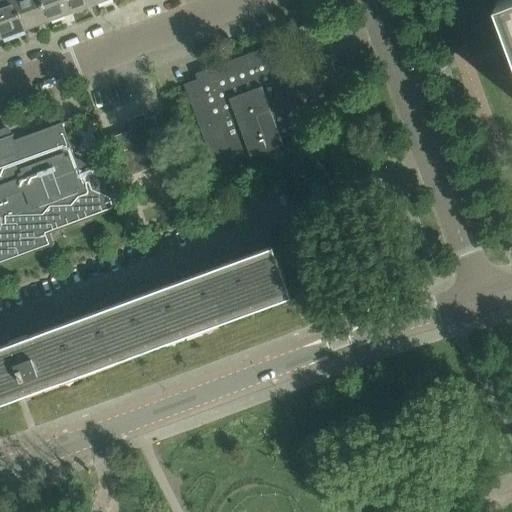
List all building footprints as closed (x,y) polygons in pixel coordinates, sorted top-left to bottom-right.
[(0,33),(2,38),(26,29),(15,0),(3,0),(0,1),(0,33)] [(50,21),(42,0),(15,0),(26,29),(50,21)] [(73,12),(68,0),(42,0),(50,21),(73,12)] [(68,0),(73,12),(97,3),(96,0),(68,0)] [(511,0),(502,0),(511,26),(511,0)] [(290,68),(281,42),(208,69),(210,75),(227,120),(238,116),(253,156),(284,145),(281,137),(303,129),(282,72),(290,68)] [(133,130),(110,138),(117,157),(122,155),(130,176),(168,162),(161,143),(164,142),(155,117),(148,119),(146,114),(129,120),(133,130)] [(0,264),(55,245),(51,234),(120,208),(103,160),(91,165),(75,158),(62,123),(11,142),(10,141),(10,140),(8,139),(7,139),(6,138),(4,138),(3,138),(2,139),(1,139),(0,140),(0,264)] [(275,247),(0,347),(0,400),(15,395),(23,392),(292,293),(275,247)]
